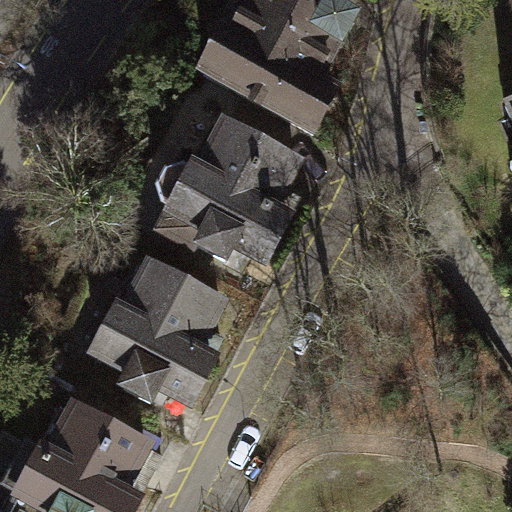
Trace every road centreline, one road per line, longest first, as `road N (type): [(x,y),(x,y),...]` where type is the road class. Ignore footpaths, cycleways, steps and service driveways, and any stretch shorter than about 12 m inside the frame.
road 1 (residential): [(172,511),(374,132),(406,0)]
road 2 (tertiary): [(0,170),(99,0)]
